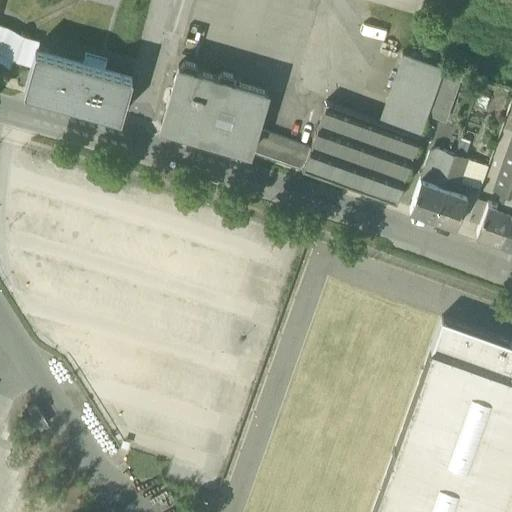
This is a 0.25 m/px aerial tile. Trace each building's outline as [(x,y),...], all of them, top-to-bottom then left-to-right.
[(511,0),(441,0),(437,14),(511,36),(511,0)] [(0,49),(14,57),(31,62),(35,50),(36,51),(39,42),(23,37),(7,28),(0,25),(0,49)] [(131,77),(104,70),(83,64),(36,51),(35,50),(31,62),(24,86),(121,114),(131,77)] [(403,52),(379,120),(420,134),(427,113),(444,66),(403,52)] [(86,54),(83,64),(104,70),(106,59),(86,54)] [(243,149),(249,150),(256,127),(266,90),(233,81),(233,74),(222,71),(218,76),(196,70),(196,64),(184,60),(181,66),(178,65),(160,125),(243,149)] [(430,107),(445,113),(450,98),(452,99),(461,75),(443,70),(430,107)] [(445,113),(430,107),(427,113),(445,120),(452,99),(450,98),(445,113)] [(395,203),(420,134),(379,120),(326,101),(310,146),(301,169),(395,203)] [(249,150),(301,169),(310,146),(256,127),(249,150)] [(502,190),(498,204),(510,209),(511,204),(511,138),(495,187),(502,190)] [(428,151),(420,177),(443,185),(455,153),(438,148),(434,148),(428,151)] [(455,153),(443,185),(454,189),(464,161),(460,160),(462,156),(455,153)] [(432,216),(443,185),(420,177),(409,207),(432,216)] [(466,193),(454,189),(443,185),(432,216),(455,224),(466,193)] [(455,224),(466,228),(477,197),(466,193),(455,224)] [(487,200),(477,197),(466,228),(475,232),(487,200)] [(499,240),(510,209),(498,204),(487,200),(475,232),(499,240)] [(511,209),(510,209),(499,240),(511,244),(511,209)] [(511,341),(441,316),(430,347),(511,376),(511,341)] [(511,511),(511,376),(430,347),(371,511),(511,511)]
